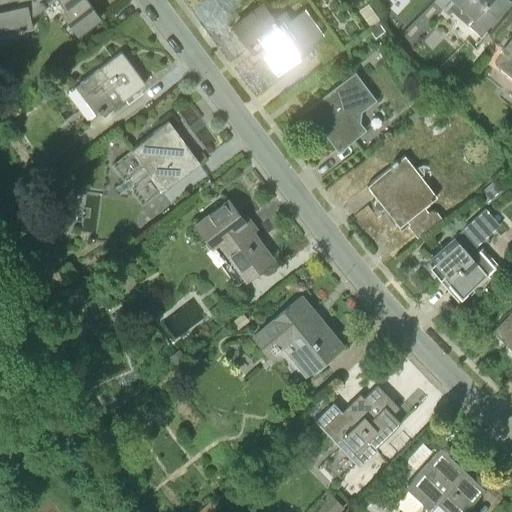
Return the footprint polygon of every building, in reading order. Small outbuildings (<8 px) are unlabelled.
[(0,0),(0,33),(17,29),(18,31),(32,28),(30,17),(52,0),(58,0),(64,7),(60,13),(77,34),(100,17),(87,0),(0,0)] [(453,0),(448,6),(479,35),(494,19),(482,8),(489,0),(453,0)] [(275,23),(264,8),(234,30),(246,45),(258,37),(271,54),(266,58),(278,75),(315,48),(303,31),(298,34),(285,16),(275,23)] [(511,45),(508,51),(505,49),(493,64),(511,78),(511,45)] [(103,114),(145,83),(121,51),(67,91),(88,118),(100,110),(103,114)] [(374,98),(372,99),(354,76),(310,109),(312,112),(305,118),(317,134),(324,128),(338,147),(351,137),(361,149),(394,124),(374,98)] [(435,123),(445,115),(438,105),(427,112),(435,123)] [(176,120),(196,153),(205,147),(186,114),(176,120)] [(143,204),(199,162),(168,121),(112,162),(143,204)] [(423,206),(436,196),(405,156),(367,185),(377,198),(375,199),(374,200),(373,201),(373,203),(373,204),(374,206),(376,208),(377,208),(381,207),(383,206),(398,225),(405,220),(408,224),(417,236),(440,217),(435,211),(434,210),(429,210),(426,211),(423,206)] [(477,193),(485,203),(495,194),(487,184),(477,193)] [(271,258),(227,200),(196,224),(212,245),(218,240),(246,277),(271,258)] [(478,250),(474,246),(498,225),(485,210),(431,258),(443,271),(440,274),(461,297),(487,274),(490,277),(500,268),(482,247),(478,250)] [(341,344),(301,296),(252,337),(269,358),(289,341),(294,347),(286,353),(303,375),(315,366),(341,344)] [(511,309),(492,330),(507,346),(509,344),(511,347),(511,309)] [(177,349),(168,356),(174,364),(184,357),(177,349)] [(314,420),(340,446),(359,465),(377,448),(375,445),(400,421),(390,411),(396,404),(377,384),(363,397),(360,393),(341,411),(333,402),(314,420)] [(411,479),(405,486),(421,501),(420,503),(420,504),(420,506),(420,508),(422,509),(423,511),(425,511),(427,511),(428,510),(430,509),(434,511),(460,511),(483,487),(440,447),(411,479)] [(337,511),(343,507),(328,492),(318,503),(320,505),(313,511),(337,511)] [(211,500),(198,511),(208,511),(216,506),(211,500)]
